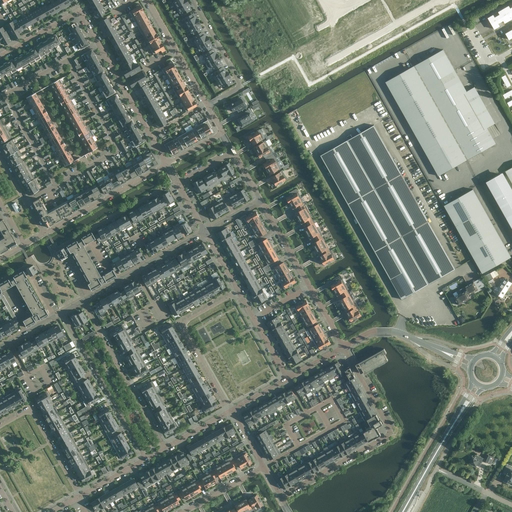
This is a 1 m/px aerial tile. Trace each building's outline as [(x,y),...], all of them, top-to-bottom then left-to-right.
[(61,0),(58,0),(56,1),(61,10),(65,7),(61,0)] [(172,3),(175,8),(187,1),(186,0),(173,0),(174,2),(172,3)] [(56,1),(51,4),(56,12),(61,10),(56,1)] [(189,4),(187,1),(175,8),(177,7),(180,12),(182,15),(189,11),(187,8),(189,7),(187,5),(189,4)] [(101,3),(92,8),(95,12),(93,13),(103,8),(101,3)] [(46,5),(51,15),(56,12),(51,4),(47,7),(46,5)] [(129,12),(132,17),(143,10),(140,5),(140,6),(139,4),(135,6),(136,8),(129,12)] [(46,5),(41,8),(46,16),(50,13),(51,15),(46,5)] [(493,15),(488,18),(494,29),(500,26),(498,23),(503,20),(505,23),(511,18),(511,7),(510,9),(509,6),(498,12),(500,15),(495,18),(493,15)] [(310,9),(304,12),(306,15),(308,14),(311,20),(319,16),(319,18),(324,16),(319,7),(311,11),(310,9)] [(41,8),(36,10),(41,19),(46,16),(41,8)] [(103,8),(93,13),(96,18),(104,14),(102,9),(103,8)] [(36,10),(32,13),(36,21),(41,19),(36,10)] [(132,17),(135,21),(145,15),(143,11),(143,10),(132,17)] [(32,13),(27,16),(32,24),(36,21),(32,13)] [(135,21),(137,26),(148,20),(145,15),(135,21)] [(183,23),(186,28),(198,21),(197,18),(195,19),(194,17),(193,18),(191,15),(184,19),(185,22),(183,23)] [(32,24),(27,16),(22,18),(27,27),(32,24)] [(27,27),(22,18),(17,21),(23,31),(22,29),(27,27)] [(107,18),(99,23),(101,28),(110,23),(107,18)] [(137,26),(140,31),(151,25),(148,20),(137,26)] [(23,31),(17,21),(18,22),(14,25),(12,22),(20,36),(19,34),(23,31)] [(200,25),(198,21),(186,28),(186,29),(188,27),(191,32),(193,35),(201,31),(199,28),(200,27),(199,25),(200,25)] [(12,22),(5,26),(13,40),(20,36),(12,22)] [(74,23),(71,25),(72,26),(68,28),(71,33),(69,34),(80,28),(79,28),(76,23),(74,24),(74,23)] [(110,23),(101,28),(104,32),(114,27),(112,28),(110,23)] [(151,25),(140,31),(143,35),(153,29),(151,25)] [(3,27),(0,28),(0,36),(5,45),(11,41),(3,27)] [(104,33),(106,32),(108,36),(117,31),(114,27),(104,32),(104,33)] [(80,28),(69,34),(72,40),(82,34),(81,31),(82,31),(80,28)] [(153,29),(143,35),(145,40),(156,34),(153,29)] [(117,31),(108,36),(111,41),(119,36),(117,31)] [(193,41),(196,46),(208,39),(206,36),(205,37),(204,35),(203,35),(201,32),(194,37),(195,39),(193,41)] [(75,45),(86,39),(85,36),(84,37),(82,34),(72,40),(74,39),(77,44),(75,45)] [(159,39),(156,34),(145,40),(148,45),(159,39)] [(55,35),(50,38),(50,37),(49,37),(55,46),(60,43),(55,35)] [(119,36),(111,41),(114,46),(122,41),(119,36)] [(55,46),(49,37),(47,39),(45,41),(51,51),(50,49),(55,46)] [(75,45),(78,50),(88,45),(85,39),(86,39),(75,45)] [(159,39),(148,45),(151,50),(162,43),(161,43),(159,39)] [(210,42),(208,39),(196,46),(199,51),(201,50),(203,53),(210,49),(209,46),(210,45),(209,43),(210,42)] [(42,42),(39,43),(45,54),(51,51),(45,41),(42,43),(42,42)] [(122,41),(114,46),(116,50),(125,46),(122,41)] [(39,44),(34,47),(41,58),(40,57),(45,54),(39,43),(39,44)] [(164,48),(162,43),(151,50),(153,54),(161,50),(162,52),(165,50),(164,48)] [(125,46),(116,50),(119,55),(127,50),(125,46)] [(35,48),(32,50),(32,49),(29,50),(36,61),(41,58),(34,47),(35,48)] [(24,53),(30,64),(36,61),(29,50),(30,51),(27,53),(26,51),(24,53)] [(81,56),(84,61),(95,55),(94,55),(91,50),(81,56)] [(127,50),(119,55),(122,60),(130,55),(127,50)] [(203,59),(206,64),(218,57),(216,54),(215,54),(214,52),(213,53),(211,50),(204,54),(205,57),(203,59)] [(496,144),(493,138),(478,112),(486,108),(480,97),(472,102),(443,50),(413,66),(467,161),(496,144)] [(20,57),(17,58),(17,57),(23,68),(28,65),(27,63),(28,63),(23,55),(22,54),(19,55),(20,57)] [(95,55),(84,61),(87,66),(97,60),(96,58),(97,57),(95,55)] [(130,55),(122,60),(124,64),(122,65),(123,65),(133,60),(130,55)] [(23,68),(17,57),(14,58),(15,60),(12,61),(12,60),(11,60),(17,70),(17,69),(22,66),(23,68)] [(220,60),(218,57),(206,64),(209,69),(211,68),(213,71),(220,66),(219,63),(220,63),(219,61),(220,60)] [(6,62),(12,73),(17,70),(11,60),(6,63),(6,62)] [(97,60),(87,66),(89,65),(92,70),(101,65),(100,63),(99,63),(97,60)] [(133,60),(123,65),(125,70),(122,71),(123,72),(137,63),(134,65),(132,60),(133,60)] [(162,69),(164,74),(176,68),(172,61),(171,61),(172,61),(168,63),(169,65),(162,69)] [(4,64),(1,66),(7,76),(12,73),(6,62),(3,64),(4,64)] [(123,72),(126,78),(141,70),(137,63),(123,72)] [(101,65),(92,70),(95,75),(103,71),(100,66),(101,65)] [(385,82),(439,176),(467,161),(413,66),(385,82)] [(164,74),(167,79),(178,73),(175,68),(176,68),(164,74)] [(215,75),(213,76),(216,81),(228,74),(226,71),(225,72),(224,70),(223,71),(221,68),(214,72),(215,75)] [(103,71),(95,75),(98,81),(96,82),(106,76),(105,74),(104,74),(102,72),(103,71)] [(146,79),(142,72),(128,80),(131,87),(146,79)] [(167,79),(170,84),(181,77),(178,73),(167,79)] [(230,78),(228,74),(216,81),(219,87),(221,85),(223,88),(230,84),(229,81),(230,80),(229,78),(230,78)] [(96,82),(99,87),(109,81),(108,79),(107,79),(105,77),(106,76),(96,82)] [(170,84),(173,88),(183,82),(181,77),(170,84)] [(52,83),(50,80),(44,84),(46,87),(50,84),(53,90),(62,84),(59,79),(52,83)] [(131,87),(134,86),(137,90),(147,84),(146,84),(145,85),(143,80),(146,79),(131,87)] [(109,81),(99,87),(102,92),(112,86),(111,84),(110,85),(108,82),(109,81)] [(173,88),(175,93),(186,87),(186,86),(186,87),(183,82),(173,88)] [(62,84),(53,90),(56,95),(65,90),(62,84)] [(137,90),(138,89),(141,94),(149,89),(147,84),(137,90)] [(105,98),(115,92),(114,89),(113,90),(111,87),(112,87),(112,86),(102,92),(105,98)] [(33,94),(26,98),(29,103),(38,98),(35,93),(40,90),(38,87),(32,91),(33,94)] [(175,93),(178,98),(189,91),(186,87),(175,93)] [(149,89),(141,94),(144,98),(152,94),(149,89)] [(65,90),(56,95),(59,100),(68,95),(65,90)] [(178,98),(180,102),(191,96),(189,92),(189,91),(178,98)] [(118,97),(117,94),(106,100),(109,106),(120,100),(120,99),(118,100),(117,98),(118,97)] [(152,94),(144,98),(146,103),(155,98),(152,94)] [(68,95),(59,100),(62,105),(71,100),(68,95)] [(180,102),(183,107),(194,101),(191,96),(180,102)] [(38,98),(29,103),(32,108),(41,103),(38,98)] [(155,98),(146,103),(149,108),(157,103),(155,98)] [(247,107),(244,102),(243,102),(240,98),(237,100),(237,101),(233,103),(232,103),(231,103),(231,104),(229,105),(230,107),(229,107),(231,111),(232,110),(233,111),(238,108),(240,111),(247,107)] [(71,100),(62,105),(62,106),(65,111),(74,105),(71,100)] [(109,106),(112,111),(123,105),(121,105),(120,103),(121,102),(120,100),(109,106)] [(194,101),(183,107),(186,112),(197,106),(194,101)] [(41,103),(32,108),(35,114),(44,108),(41,103)] [(157,103),(149,108),(152,113),(160,108),(157,103)] [(74,105),(65,111),(68,116),(77,111),(74,105)] [(112,111),(115,116),(126,110),(125,110),(124,111),(123,108),(124,107),(123,105),(112,111)] [(44,108),(35,114),(38,119),(47,114),(45,108),(44,109),(44,108)] [(160,108),(152,113),(154,117),(163,113),(160,108)] [(237,119),(241,126),(253,120),(249,113),(251,112),(249,109),(243,113),(245,115),(237,119)] [(126,110),(115,116),(118,121),(129,115),(128,115),(127,116),(126,113),(127,113),(126,110)] [(77,111),(68,116),(71,121),(80,116),(77,111)] [(163,113),(154,117),(157,122),(155,123),(165,117),(163,113)] [(47,114),(38,119),(41,124),(50,119),(47,114),(48,114),(47,114)] [(118,121),(121,126),(132,121),(131,120),(131,121),(129,118),(130,118),(129,115),(118,121)] [(80,116),(71,121),(74,126),(83,121),(80,116)] [(165,117),(155,123),(158,128),(166,123),(164,118),(165,117)] [(50,119),(41,124),(44,129),(53,124),(50,119)] [(200,124),(206,135),(212,132),(210,129),(212,127),(207,120),(200,124)] [(83,121),(74,126),(77,131),(76,131),(76,132),(87,125),(86,126),(83,121)] [(123,125),(126,130),(135,125),(134,126),(132,121),(121,126),(121,127),(123,125)] [(53,124),(44,129),(47,135),(56,129),(53,124)] [(201,138),(206,135),(200,124),(193,128),(197,136),(199,135),(201,138)] [(5,125),(0,127),(0,135),(8,131),(5,125)] [(87,125),(76,132),(79,137),(90,131),(87,125)] [(135,125),(126,130),(129,135),(127,137),(137,131),(136,128),(137,128),(135,125)] [(321,155),(402,299),(455,269),(374,125),(321,155)] [(186,132),(192,143),(197,140),(195,137),(197,136),(193,128),(186,132)] [(56,129),(47,135),(50,140),(59,135),(56,129)] [(247,137),(250,142),(251,142),(253,145),(264,138),(259,130),(254,133),(253,132),(250,134),(251,135),(247,137)] [(0,141),(1,143),(12,137),(8,131),(0,135),(0,141)] [(90,131),(79,137),(80,137),(83,142),(92,137),(89,132),(90,131)] [(127,137),(130,142),(141,136),(140,133),(139,134),(137,131),(127,137)] [(187,146),(192,143),(186,132),(179,136),(183,144),(185,143),(187,146)] [(50,140),(53,145),(62,140),(62,139),(62,140),(59,135),(50,140)] [(135,146),(143,142),(140,136),(141,136),(130,142),(132,141),(135,146)] [(171,140),(178,151),(183,148),(181,145),(183,144),(179,136),(171,140)] [(92,137),(83,142),(86,147),(95,142),(92,137)] [(15,145),(12,139),(1,146),(4,151),(15,145)] [(53,145),(56,150),(65,145),(62,140),(53,145)] [(168,152),(170,151),(172,154),(178,151),(171,140),(164,145),(168,152)] [(255,149),(256,153),(268,146),(265,141),(254,147),(255,149)] [(95,142),(86,147),(89,152),(84,155),(86,158),(92,154),(91,151),(98,147),(95,142)] [(15,145),(4,151),(7,156),(19,150),(16,151),(13,146),(16,145),(15,145)] [(56,150),(59,155),(68,150),(65,145),(56,150)] [(268,146),(256,153),(259,158),(263,156),(263,157),(265,156),(266,158),(273,154),(268,146)] [(19,150),(7,156),(8,156),(11,161),(22,155),(19,150)] [(59,155),(62,161),(71,155),(68,150),(59,155)] [(142,157),(148,169),(148,168),(152,166),(154,165),(152,161),(155,160),(151,152),(142,157)] [(263,164),(266,169),(278,163),(273,154),(266,158),(268,160),(266,161),(267,162),(263,164)] [(13,167),(24,161),(24,160),(23,161),(20,156),(22,155),(11,161),(14,166),(13,167)] [(62,161),(65,166),(72,162),(74,165),(80,161),(78,158),(74,161),(71,155),(62,161)] [(148,169),(142,157),(142,158),(137,161),(143,172),(149,169),(148,169)] [(24,161),(13,167),(14,167),(13,167),(15,171),(16,170),(17,173),(28,167),(24,161)] [(141,173),(143,172),(137,161),(138,163),(133,166),(132,164),(138,175),(141,173)] [(232,169),(233,169),(231,166),(229,163),(223,166),(230,177),(229,176),(234,173),(232,169)] [(278,163),(266,169),(268,173),(269,173),(270,174),(281,168),(278,163)] [(132,178),(134,177),(138,175),(132,164),(126,167),(132,178)] [(230,177),(223,166),(220,168),(219,169),(221,173),(219,175),(222,180),(224,179),(225,180),(230,177)] [(17,173),(20,179),(31,173),(28,167),(17,173)] [(125,181),(126,181),(130,179),(131,178),(132,178),(126,167),(125,167),(126,169),(120,172),(125,181)] [(287,179),(282,171),(271,177),(273,180),(272,180),(275,186),(279,184),(282,183),(282,182),(287,179)] [(121,184),(126,181),(125,181),(120,172),(115,175),(115,174),(114,174),(120,185),(121,184)] [(222,180),(219,175),(216,176),(214,172),(212,173),(212,172),(208,174),(214,184),(215,186),(220,183),(219,181),(222,180)] [(31,173),(20,179),(22,181),(21,181),(23,185),(24,185),(35,178),(34,178),(31,173)] [(120,185),(114,174),(108,177),(115,188),(120,185)] [(214,184),(208,174),(205,176),(205,177),(203,178),(206,182),(204,183),(201,179),(206,189),(214,184)] [(503,193),(509,190),(500,174),(486,182),(511,227),(511,195),(511,194),(506,197),(503,193)] [(115,188),(108,177),(109,179),(104,181),(103,180),(109,191),(110,191),(109,190),(111,189),(114,187),(114,188),(115,188)] [(35,178),(24,185),(25,186),(27,190),(38,184),(35,178)] [(44,182),(47,187),(52,184),(49,179),(46,181),(44,182)] [(198,181),(198,180),(193,183),(195,187),(194,187),(195,190),(196,190),(198,193),(206,189),(201,179),(198,181)] [(109,191),(103,180),(98,183),(104,194),(106,193),(109,191)] [(38,184),(27,190),(29,193),(30,195),(39,190),(36,185),(38,184)] [(96,199),(96,198),(100,197),(99,196),(102,195),(95,184),(90,187),(96,199)] [(91,201),(91,202),(97,199),(96,198),(96,199),(90,187),(85,190),(84,190),(91,201)] [(249,199),(247,196),(247,195),(246,192),(245,193),(242,188),(237,190),(243,202),(249,199)] [(287,198),(290,204),(301,197),(296,189),(290,192),(291,195),(290,196),(287,198)] [(444,205),(482,273),(511,257),(473,189),(444,205)] [(84,204),(86,203),(90,201),(91,201),(84,190),(78,193),(84,204)] [(243,202),(237,190),(232,193),(238,205),(242,203),(242,202),(243,201),(243,202)] [(168,191),(162,195),(164,197),(161,199),(165,205),(167,203),(168,205),(174,202),(172,199),(173,199),(171,196),(168,191)] [(78,193),(73,196),(80,208),(79,207),(81,206),(84,204),(78,193)] [(235,207),(238,205),(232,193),(227,196),(228,198),(225,199),(228,204),(231,203),(233,207),(235,206),(235,207)] [(80,208),(73,196),(73,197),(67,200),(70,206),(74,212),(74,211),(75,210),(80,208)] [(290,204),(292,207),(293,209),(297,206),(299,209),(305,205),(304,202),(302,203),(300,198),(301,197),(290,204)] [(36,208),(41,217),(44,223),(47,227),(53,223),(55,222),(63,218),(69,214),(72,213),(74,212),(70,206),(69,206),(66,202),(47,213),(39,198),(33,202),(35,206),(36,208)] [(161,199),(159,200),(157,198),(152,201),(157,211),(166,206),(165,205),(161,199)] [(217,202),(223,213),(227,211),(226,211),(228,210),(226,206),(228,204),(225,199),(223,200),(222,199),(217,202)] [(157,211),(152,201),(147,203),(153,214),(153,213),(152,212),(156,210),(157,211)] [(220,215),(223,213),(217,202),(212,205),(218,216),(219,216),(218,215),(220,215)] [(153,214),(147,203),(142,206),(148,216),(153,214)] [(213,219),(218,216),(212,205),(207,208),(210,213),(209,213),(210,216),(211,216),(213,219)] [(296,215),(298,219),(310,212),(305,205),(299,209),(300,211),(296,213),(297,215),(296,215)] [(148,216),(142,206),(138,208),(144,219),(143,217),(147,215),(148,216)] [(138,208),(133,211),(139,221),(144,219),(138,208)] [(139,221),(133,211),(133,210),(128,213),(134,223),(139,221),(139,222),(139,221)] [(247,224),(259,217),(256,212),(252,214),(252,213),(249,215),(250,215),(244,218),(247,224)] [(310,212),(298,219),(300,222),(301,222),(302,224),(306,221),(307,224),(312,221),(308,213),(310,213),(310,212)] [(121,218),(126,227),(126,229),(132,226),(126,215),(121,218)] [(260,221),(261,220),(259,217),(247,224),(250,229),(261,222),(260,221)] [(126,227),(121,218),(116,221),(121,230),(126,227)] [(0,229),(4,237),(0,239),(0,253),(0,254),(8,249),(10,248),(17,244),(14,240),(15,240),(11,234),(8,229),(5,223),(3,219),(0,220),(0,229)] [(305,231),(307,234),(318,227),(317,228),(314,223),(316,223),(314,220),(312,221),(307,224),(309,226),(304,228),(305,230),(305,231)] [(121,230),(116,221),(111,224),(116,232),(121,230)] [(182,236),(190,231),(188,226),(189,226),(187,223),(186,223),(185,221),(179,224),(180,225),(177,227),(182,236)] [(262,224),(261,222),(250,229),(252,228),(254,232),(253,233),(253,234),(265,227),(263,224),(262,224)] [(116,232),(111,224),(107,226),(112,235),(116,232)] [(107,226),(102,229),(107,237),(112,235),(107,226)] [(171,227),(166,230),(173,241),(177,238),(171,227)] [(182,236),(177,227),(173,230),(171,227),(177,238),(182,236)] [(266,230),(265,227),(253,234),(256,239),(267,233),(266,231),(266,230)] [(318,227),(307,234),(309,237),(310,239),(314,236),(316,239),(321,236),(323,235),(318,227)] [(107,237),(102,229),(102,228),(93,233),(98,242),(100,240),(101,243),(108,239),(107,237)] [(227,228),(219,232),(222,237),(221,237),(221,238),(230,233),(227,228)] [(166,230),(162,233),(168,244),(173,241),(166,230)] [(115,277),(115,276),(112,271),(111,270),(99,277),(82,246),(93,240),(92,238),(94,237),(91,232),(81,238),(81,239),(77,241),(76,240),(66,246),(67,248),(70,253),(71,252),(88,283),(87,284),(91,291),(101,285),(101,284),(105,281),(106,282),(115,277)] [(157,236),(163,246),(168,244),(162,233),(157,236)] [(233,237),(230,233),(221,238),(224,242),(233,238),(233,237)] [(153,239),(159,249),(163,246),(157,236),(158,238),(154,240),(153,238),(153,239)] [(321,236),(316,239),(317,241),(313,244),(314,245),(313,246),(315,249),(325,244),(321,236)] [(233,238),(224,242),(227,247),(235,242),(233,238)] [(154,252),(159,249),(153,239),(148,242),(149,243),(144,246),(148,252),(152,249),(154,252)] [(267,239),(258,244),(261,249),(259,250),(271,243),(269,240),(268,240),(267,239)] [(235,242),(227,247),(229,252),(238,247),(235,242)] [(272,247),(273,247),(271,243),(259,250),(262,255),(273,249),(272,247)] [(202,255),(207,252),(202,244),(197,246),(202,255)] [(325,244),(315,249),(317,253),(318,252),(319,254),(323,252),(324,254),(330,251),(325,244)] [(197,258),(202,255),(197,246),(192,249),(198,259),(197,258)] [(238,247),(229,252),(232,256),(240,252),(238,247)] [(60,259),(61,258),(67,255),(63,248),(56,252),(57,254),(57,255),(58,254),(59,256),(58,256),(58,257),(59,256),(60,259)] [(128,253),(134,263),(139,260),(137,257),(142,255),(138,249),(134,251),(133,250),(128,253)] [(193,262),(198,259),(192,249),(187,252),(193,262)] [(274,250),(273,249),(262,255),(264,254),(266,259),(276,253),(274,250)] [(321,259),(324,265),(328,263),(328,264),(331,262),(331,261),(336,258),(331,250),(330,251),(324,254),(320,256),(322,259),(321,259)] [(189,265),(193,262),(187,252),(183,254),(183,253),(182,254),(189,265)] [(240,252),(232,256),(235,261),(243,256),(240,252)] [(129,266),(134,263),(128,253),(124,255),(129,266)] [(278,257),(276,253),(266,259),(269,264),(279,259),(278,257)] [(189,265),(182,254),(174,258),(175,259),(181,269),(179,267),(187,262),(188,265),(189,265)] [(120,259),(125,268),(129,266),(124,255),(123,255),(124,257),(120,259)] [(243,256),(235,261),(237,266),(246,261),(243,256)] [(120,271),(125,268),(120,259),(111,264),(114,270),(119,268),(120,271)] [(175,259),(170,262),(176,272),(181,269),(175,259)] [(246,261),(237,266),(240,271),(248,266),(246,261)] [(170,262),(165,264),(171,275),(176,272),(170,262)] [(274,268),(277,273),(287,267),(285,264),(284,262),(274,268)] [(165,264),(161,267),(165,275),(170,272),(171,275),(165,264)] [(35,267),(34,267),(33,265),(26,269),(30,275),(37,272),(36,269),(35,269),(34,267),(35,267)] [(248,266),(240,271),(243,275),(251,271),(248,266)] [(165,275),(161,267),(156,269),(155,269),(160,277),(165,275)] [(277,273),(280,278),(289,272),(289,271),(287,267),(277,273)] [(155,269),(151,271),(157,282),(157,281),(156,280),(160,277),(155,269)] [(496,270),(484,276),(487,281),(499,275),(496,270)] [(34,293),(33,294),(31,291),(33,291),(31,287),(29,287),(28,285),(29,284),(27,280),(26,281),(24,279),(26,278),(27,277),(23,271),(13,276),(13,277),(9,280),(8,279),(0,283),(0,288),(1,290),(3,288),(4,290),(16,283),(34,314),(22,321),(26,327),(36,322),(35,321),(39,318),(40,319),(48,315),(44,308),(43,309),(42,310),(40,307),(42,306),(40,302),(38,303),(37,301),(38,300),(34,293)] [(151,271),(146,274),(152,284),(157,282),(151,271)] [(251,271),(243,275),(245,280),(254,275),(251,271)] [(281,283),(281,284),(293,277),(291,274),(290,274),(289,272),(280,278),(283,282),(281,283)] [(146,274),(142,277),(147,287),(152,284),(146,274)] [(256,280),(254,275),(245,280),(248,285),(256,280)] [(223,284),(223,283),(222,280),(221,281),(218,276),(213,279),(219,290),(225,287),(223,284)] [(331,285),(333,290),(345,283),(340,276),(334,279),(335,282),(334,282),(334,283),(331,285)] [(293,277),(281,284),(284,289),(289,286),(290,287),(296,283),(293,277)] [(219,290),(213,279),(208,282),(215,294),(218,292),(218,291),(219,290)] [(502,297),(511,284),(511,283),(504,279),(498,289),(496,288),(495,288),(494,288),(493,289),(493,290),(494,291),(495,292),(502,297)] [(259,285),(256,280),(248,285),(251,289),(259,285)] [(143,290),(138,282),(136,284),(134,281),(129,284),(135,295),(143,290)] [(215,294),(208,282),(203,285),(210,296),(211,295),(215,294)] [(468,285),(470,289),(466,291),(455,297),(454,297),(454,298),(456,301),(454,302),(456,305),(458,304),(458,305),(459,304),(470,298),(468,295),(478,290),(473,282),(474,282),(473,282),(468,285)] [(337,295),(340,294),(341,293),(343,295),(350,292),(349,292),(348,292),(347,290),(348,289),(345,283),(333,290),(336,294),(337,295)] [(135,295),(129,284),(123,287),(125,290),(122,292),(127,300),(135,295)] [(210,296),(203,285),(198,288),(205,299),(205,298),(206,298),(209,297),(209,296),(210,296)] [(262,289),(259,285),(251,289),(253,294),(262,289)] [(193,290),(199,301),(201,300),(202,301),(205,299),(198,288),(193,290)] [(265,294),(262,289),(253,294),(256,299),(265,294)] [(118,290),(113,293),(119,303),(126,299),(127,300),(122,292),(120,293),(118,290)] [(188,293),(195,305),(198,303),(198,302),(199,301),(193,290),(188,293)] [(344,298),(340,300),(341,302),(340,302),(342,306),(354,299),(350,292),(343,295),(344,298)] [(119,303),(113,293),(109,296),(114,304),(118,302),(119,304),(119,303)] [(190,307),(191,307),(193,306),(193,305),(194,304),(195,305),(188,293),(183,296),(190,307)] [(256,299),(259,303),(268,299),(265,294),(256,299)] [(109,307),(114,304),(109,296),(104,298),(109,307)] [(178,299),(185,310),(188,308),(190,307),(183,296),(178,299)] [(105,310),(109,307),(104,298),(99,301),(106,312),(105,310)] [(173,301),(180,313),(181,312),(181,313),(185,310),(178,299),(179,301),(175,303),(173,301)] [(354,299),(342,306),(344,309),(345,309),(346,310),(350,308),(351,310),(358,307),(354,299)] [(295,307),(297,312),(309,306),(306,300),(303,302),(302,301),(299,303),(300,304),(295,307)] [(99,301),(100,302),(95,304),(98,309),(97,309),(100,315),(106,312),(99,301)] [(174,315),(180,313),(173,301),(168,304),(171,309),(170,310),(172,312),(174,315)] [(299,311),(302,316),(311,311),(310,309),(311,309),(309,306),(297,312),(298,312),(299,311)] [(358,307),(351,310),(347,313),(349,316),(348,316),(351,321),(355,319),(355,320),(358,319),(358,318),(361,316),(358,311),(360,310),(358,307)] [(302,316),(305,321),(315,315),(313,312),(312,312),(311,311),(302,316)] [(82,325),(88,322),(86,319),(87,319),(85,316),(84,316),(82,312),(77,315),(76,314),(82,325)] [(82,325),(76,314),(71,317),(73,322),(72,322),(74,325),(75,325),(76,327),(82,324),(82,325)] [(317,319),(315,315),(305,321),(308,326),(317,321),(316,319),(317,319)] [(272,326),(271,326),(272,327),(281,322),(278,317),(269,321),(272,326)] [(6,322),(12,332),(16,330),(15,327),(19,324),(16,318),(13,320),(11,321),(11,319),(6,322)] [(7,335),(12,332),(6,322),(1,325),(7,335)] [(281,322),(272,327),(274,331),(283,326),(281,322)] [(172,328),(172,327),(170,323),(166,325),(166,324),(163,326),(163,327),(158,330),(161,335),(172,328)] [(308,330),(310,335),(322,328),(320,325),(319,325),(318,324),(308,330)] [(53,327),(58,338),(59,338),(58,337),(63,334),(62,333),(63,333),(61,329),(61,330),(58,325),(53,328),(53,327)] [(115,329),(115,330),(111,332),(114,337),(126,331),(123,325),(118,328),(117,327),(115,329)] [(283,326),(274,331),(277,336),(285,331),(283,327),(283,326)] [(58,338),(53,327),(48,330),(54,340),(58,338)] [(175,333),(173,330),(172,328),(161,335),(162,334),(164,339),(175,333)] [(310,335),(313,340),(324,334),(323,332),(324,332),(322,328),(310,335)] [(49,343),(54,340),(48,330),(43,332),(49,343)] [(126,331),(114,337),(116,341),(117,340),(118,342),(129,336),(126,331)] [(285,331),(277,336),(280,341),(288,336),(285,331)] [(45,345),(49,343),(43,332),(39,335),(45,345)] [(178,337),(177,336),(175,333),(164,339),(167,344),(178,337)] [(313,340),(316,345),(328,338),(326,335),(325,335),(324,334),(313,340)] [(40,348),(45,345),(39,335),(34,338),(36,340),(33,342),(37,350),(38,349),(37,348),(39,347),(40,348)] [(118,342),(119,343),(118,344),(120,347),(132,341),(129,336),(118,342)] [(288,336),(280,341),(282,345),(291,341),(288,336)] [(180,342),(179,339),(178,337),(167,344),(169,348),(181,342),(180,342)] [(328,338),(316,345),(319,350),(324,347),(325,348),(328,346),(327,346),(331,344),(328,338)] [(29,341),(23,344),(30,355),(29,354),(37,350),(33,342),(30,344),(29,341)] [(132,341),(120,347),(122,351),(123,350),(124,352),(128,350),(129,352),(134,349),(130,342),(132,341)] [(291,341),(282,345),(285,350),(293,345),(291,341)] [(172,353),(183,347),(182,345),(183,345),(181,342),(169,348),(172,353)] [(30,355),(23,344),(18,347),(20,350),(17,351),(21,359),(30,355)] [(293,345),(285,350),(288,355),(297,350),(296,350),(293,345)] [(174,353),(176,357),(186,351),(184,348),(183,347),(172,353),(174,353)] [(127,359),(129,362),(140,356),(137,350),(136,351),(134,349),(129,352),(130,354),(126,357),(127,358),(127,359)] [(297,350),(288,355),(290,360),(299,354),(297,350)] [(10,351),(6,354),(11,364),(16,361),(10,351)] [(188,356),(188,355),(186,352),(186,351),(176,357),(175,358),(177,362),(188,356)] [(365,374),(368,372),(374,369),(379,365),(379,366),(385,362),(388,360),(383,351),(363,363),(360,364),(359,362),(356,364),(361,373),(364,372),(365,374)] [(6,354),(1,356),(7,367),(11,364),(6,354)] [(62,360),(65,365),(76,359),(73,354),(70,356),(69,355),(66,356),(67,357),(62,360)] [(299,354),(290,360),(291,360),(294,364),(302,359),(299,354)] [(131,365),(132,367),(143,361),(140,356),(129,362),(131,366),(131,365)] [(182,367),(191,361),(188,356),(177,362),(178,363),(179,362),(182,367)] [(76,359),(65,365),(67,370),(78,364),(77,363),(78,362),(76,359)] [(143,361),(132,367),(133,368),(132,369),(134,372),(146,366),(143,361)] [(195,368),(194,366),(191,361),(182,367),(186,373),(195,368)] [(338,362),(333,365),(338,374),(343,371),(338,362)] [(78,364),(67,370),(70,375),(82,369),(80,365),(79,366),(78,364)] [(333,365),(328,368),(334,378),(333,376),(338,374),(333,365)] [(146,366),(134,372),(137,377),(141,375),(141,376),(144,375),(144,374),(149,371),(146,366)] [(198,373),(197,371),(195,368),(186,373),(188,378),(198,373)] [(328,368),(324,370),(329,380),(334,378),(328,368)] [(352,371),(350,368),(347,369),(347,370),(345,371),(350,379),(350,380),(355,377),(354,374),(353,371),(352,371)] [(75,383),(81,379),(80,377),(84,374),(83,372),(84,372),(82,369),(70,375),(75,383)] [(324,370),(319,373),(325,383),(324,381),(328,379),(329,381),(329,380),(324,370)] [(200,377),(199,374),(198,373),(188,378),(191,382),(189,383),(189,384),(201,377),(200,377)] [(319,373),(314,376),(320,386),(325,383),(319,373)] [(320,386),(314,376),(310,378),(315,388),(320,386)] [(189,384),(192,388),(203,382),(202,381),(203,380),(201,377),(189,384)] [(357,382),(356,380),(355,377),(350,380),(350,379),(344,383),(346,388),(357,382)] [(310,378),(305,381),(311,392),(310,389),(314,387),(315,389),(315,388),(310,378)] [(81,379),(75,383),(79,390),(90,384),(88,380),(88,381),(87,379),(83,381),(81,379)] [(311,392),(305,381),(300,384),(306,394),(311,392)] [(146,384),(143,386),(144,387),(140,389),(143,394),(155,387),(152,382),(147,385),(146,384)] [(192,388),(195,393),(206,387),(204,383),(204,384),(203,382),(192,388)] [(360,387),(357,382),(346,388),(348,387),(351,392),(360,387)] [(90,384),(79,390),(79,391),(80,390),(83,394),(81,395),(82,395),(93,389),(92,388),(92,387),(90,384)] [(306,394),(300,384),(296,387),(300,396),(305,393),(306,394)] [(145,397),(146,397),(146,398),(157,392),(156,393),(153,388),(155,387),(143,394),(145,397)] [(208,391),(207,390),(206,387),(195,393),(197,398),(208,391)] [(363,391),(362,390),(360,387),(351,392),(353,396),(352,397),(363,391)] [(15,390),(21,402),(27,399),(25,395),(26,395),(24,392),(23,393),(20,388),(15,390)] [(83,400),(84,401),(96,394),(94,390),(93,391),(93,389),(82,395),(84,400),(83,400)] [(291,401),(296,398),(291,389),(287,392),(286,392),(291,401)] [(21,402),(15,390),(15,391),(10,394),(17,405),(20,404),(20,403),(21,402)] [(211,396),(209,393),(208,391),(197,398),(198,398),(199,397),(202,401),(211,396)] [(365,396),(363,391),(352,397),(354,402),(365,396)] [(36,399),(38,402),(39,404),(50,397),(47,392),(42,395),(42,394),(39,396),(39,397),(36,399)] [(157,392),(146,398),(147,400),(149,404),(160,397),(157,392)] [(291,401),(286,392),(281,394),(287,404),(287,403),(291,401)] [(13,407),(17,405),(10,394),(5,397),(12,408),(13,407)] [(91,409),(89,405),(92,403),(93,403),(96,402),(95,401),(99,399),(96,394),(84,401),(87,406),(76,412),(79,416),(91,409)] [(281,394),(277,397),(282,407),(287,404),(281,394)] [(202,407),(213,401),(214,401),(211,396),(202,401),(204,406),(202,407)] [(368,401),(367,399),(365,396),(354,402),(357,407),(368,401)] [(0,400),(7,411),(7,410),(8,410),(9,410),(11,409),(11,408),(12,408),(5,397),(0,400)] [(50,397),(39,404),(40,405),(39,405),(41,408),(52,402),(50,398),(50,397)] [(160,397),(149,404),(151,407),(152,409),(156,406),(158,409),(163,406),(165,405),(160,397)] [(277,397),(272,400),(278,410),(282,407),(277,397)] [(278,410),(272,400),(267,402),(273,412),(278,410)] [(216,406),(214,402),(214,401),(213,401),(202,407),(205,412),(210,409),(211,410),(213,409),(213,408),(216,406)] [(371,405),(368,401),(357,407),(360,412),(371,405)] [(52,402),(41,408),(43,412),(43,411),(44,413),(55,407),(53,408),(51,403),(52,403),(52,402)] [(273,412),(267,402),(263,405),(268,415),(273,412)] [(268,415),(263,405),(258,408),(263,416),(267,414),(268,415)] [(373,410),(372,409),(371,405),(360,412),(362,416),(373,410)] [(163,406),(158,409),(159,411),(155,413),(156,415),(155,415),(157,419),(169,412),(167,413),(163,406)] [(55,407),(44,413),(45,414),(45,415),(46,418),(57,412),(55,407)] [(96,414),(98,419),(110,412),(107,407),(103,409),(103,408),(100,410),(101,411),(96,414)] [(258,408),(253,410),(259,421),(258,419),(263,416),(258,408)] [(253,410),(249,413),(255,424),(259,421),(253,410)] [(376,415),(373,410),(362,416),(365,421),(376,415),(376,414),(376,415)] [(48,421),(49,423),(60,416),(57,412),(46,418),(48,421)] [(101,424),(112,418),(111,416),(112,416),(110,412),(98,419),(101,424)] [(169,412),(157,419),(159,422),(160,422),(161,423),(172,417),(169,412)] [(249,413),(248,413),(249,414),(244,416),(250,426),(255,424),(249,413)] [(375,439),(381,435),(377,427),(383,424),(380,420),(376,415),(365,421),(367,420),(371,426),(374,424),(375,426),(370,429),(364,432),(363,431),(369,441),(374,438),(375,439)] [(50,424),(51,428),(63,421),(60,416),(49,423),(50,424)] [(174,422),(172,417),(161,423),(162,425),(161,425),(163,429),(175,422),(174,422)] [(104,429),(116,422),(114,419),(113,419),(112,418),(101,424),(104,429)] [(54,430),(55,432),(65,426),(63,421),(51,428),(52,428),(54,431),(54,430)] [(108,436),(115,433),(114,430),(118,428),(117,426),(118,426),(116,422),(104,429),(108,436)] [(171,432),(173,431),(172,430),(178,427),(175,422),(163,429),(166,434),(170,431),(171,432)] [(230,424),(226,426),(225,426),(230,435),(235,432),(230,424)] [(57,437),(68,431),(65,426),(55,432),(56,433),(55,433),(57,437)] [(230,435),(225,426),(221,429),(226,438),(230,435)] [(226,438),(221,429),(216,431),(221,440),(225,437),(225,438),(226,438)] [(221,440),(216,431),(211,434),(216,443),(221,440)] [(268,436),(266,431),(257,435),(260,440),(268,436)] [(364,443),(368,441),(369,441),(363,431),(358,434),(364,443)] [(58,439),(60,442),(61,442),(61,443),(61,444),(72,438),(69,433),(58,439)] [(108,436),(113,444),(124,437),(122,434),(121,433),(116,435),(115,433),(108,436)] [(216,443),(211,434),(206,437),(211,445),(216,443)] [(364,443),(358,434),(354,436),(353,435),(359,446),(364,443)] [(354,448),(359,446),(353,435),(348,438),(354,448)] [(260,440),(263,445),(271,440),(268,436),(260,440)] [(113,444),(115,449),(126,443),(125,441),(126,441),(124,437),(113,444)] [(211,445),(206,437),(202,439),(207,448),(211,445)] [(72,438),(61,444),(63,447),(64,448),(75,442),(72,438)] [(354,448),(348,438),(343,440),(350,452),(350,451),(354,448)] [(207,448),(202,439),(197,442),(202,451),(207,448)] [(263,445),(265,450),(275,444),(274,445),(271,440),(263,445)] [(339,443),(345,454),(350,452),(343,440),(339,443)] [(65,450),(66,453),(77,447),(75,442),(64,448),(65,450)] [(202,451),(197,442),(192,445),(197,453),(202,451)] [(115,449),(118,454),(130,447),(128,444),(127,444),(126,443),(115,449)] [(345,454),(339,443),(334,446),(341,457),(345,454)] [(265,450),(268,455),(278,449),(275,444),(265,450)] [(197,453),(192,445),(187,448),(192,456),(197,453)] [(329,448),(335,459),(336,459),(340,457),(341,457),(334,446),(329,448)] [(77,447),(66,453),(68,457),(68,456),(69,458),(80,452),(77,447)] [(130,447),(118,454),(121,459),(126,456),(127,457),(130,455),(129,455),(133,453),(130,447)] [(336,459),(335,459),(329,448),(330,450),(326,452),(331,462),(336,459)] [(268,455),(271,459),(281,454),(278,449),(268,455)] [(240,454),(246,466),(252,463),(249,459),(250,459),(249,456),(248,456),(245,451),(240,454)] [(80,452),(69,458),(70,459),(70,460),(71,463),(83,456),(80,452)] [(178,454),(179,454),(177,455),(183,466),(189,463),(182,452),(182,453),(181,452),(178,454)] [(326,464),(331,462),(326,452),(321,455),(326,464)] [(243,467),(243,468),(246,466),(240,454),(232,458),(232,457),(231,457),(236,465),(238,464),(241,468),(243,467)] [(475,454),(474,458),(472,457),(469,463),(476,466),(476,465),(480,466),(483,458),(475,454)] [(177,455),(172,457),(178,469),(183,466),(177,455)] [(326,464),(321,455),(316,458),(315,456),(322,468),(322,467),(326,464)] [(74,466),(75,467),(85,461),(83,456),(71,463),(72,463),(74,466)] [(317,470),(322,468),(315,456),(311,459),(317,470)] [(178,469),(172,457),(167,460),(173,472),(174,472),(173,470),(177,468),(178,469)] [(224,461),(230,473),(234,471),(233,470),(235,469),(234,467),(236,465),(231,457),(224,461)] [(317,470),(311,459),(306,462),(312,473),(317,470)] [(167,473),(168,475),(173,472),(167,460),(167,461),(166,462),(165,461),(163,463),(160,465),(166,474),(167,473)] [(76,469),(75,469),(77,472),(88,466),(85,461),(75,467),(76,469)] [(219,464),(225,475),(226,474),(227,475),(230,473),(224,461),(224,463),(220,466),(219,464)] [(301,464),(307,475),(312,473),(306,462),(301,464)] [(224,475),(225,475),(219,464),(214,467),(214,469),(212,470),(216,477),(218,475),(220,478),(222,477),(222,478),(225,476),(224,475)] [(307,475),(301,464),(296,467),(303,478),(307,475)] [(161,477),(166,474),(160,465),(159,465),(156,466),(156,467),(155,468),(155,467),(161,479),(161,477)] [(77,472),(79,475),(80,476),(91,471),(88,466),(77,472)] [(155,467),(150,470),(156,482),(161,479),(155,467)] [(298,480),(303,478),(296,467),(292,470),(298,480)] [(150,470),(145,473),(151,484),(156,482),(150,470)] [(205,474),(211,486),(215,484),(214,483),(216,482),(214,478),(216,477),(212,470),(205,474)] [(298,480),(292,470),(287,472),(294,484),(294,483),(298,480)] [(91,471),(80,476),(81,478),(83,482),(86,480),(87,480),(89,479),(89,478),(92,476),(90,471),(91,471)] [(289,486),(294,484),(287,472),(288,474),(284,476),(283,475),(282,475),(289,486)] [(146,487),(151,484),(145,473),(145,474),(144,474),(143,474),(140,475),(141,476),(140,476),(146,487)] [(208,488),(211,486),(205,474),(199,477),(200,479),(198,480),(199,482),(202,487),(204,486),(205,488),(207,487),(208,488)] [(289,486),(282,475),(277,478),(284,489),(289,486)] [(133,478),(128,481),(133,489),(138,487),(133,478)] [(189,483),(196,494),(199,492),(201,491),(199,488),(202,487),(199,482),(196,483),(195,480),(189,483)] [(128,481),(124,484),(128,492),(133,489),(128,481)] [(192,496),(196,494),(189,483),(190,484),(186,487),(185,485),(184,486),(191,496),(192,496)] [(124,484),(119,486),(124,495),(128,492),(124,484)] [(119,486),(114,489),(119,497),(124,495),(119,486)] [(191,496),(184,486),(179,489),(180,490),(178,491),(182,498),(184,497),(185,499),(187,498),(188,499),(190,497),(191,496)] [(114,489),(110,492),(114,500),(119,497),(114,489)] [(110,492),(105,494),(110,503),(114,500),(110,492)] [(173,492),(167,495),(174,506),(177,505),(177,504),(179,503),(177,501),(180,499),(176,492),(174,494),(173,492)] [(105,494),(100,497),(105,506),(106,506),(105,505),(110,503),(105,494)] [(174,506),(167,495),(168,497),(164,499),(163,498),(162,498),(169,510),(172,508),(172,507),(174,506)] [(251,499),(249,500),(255,511),(263,507),(260,501),(261,501),(259,498),(257,495),(251,498),(251,499)] [(100,497),(95,500),(101,509),(105,506),(100,497)] [(169,510),(162,498),(157,501),(158,502),(156,504),(160,511),(162,509),(163,511),(165,511),(166,511),(169,510)] [(96,500),(91,503),(96,511),(101,509),(95,500),(96,500)] [(243,500),(240,502),(245,511),(248,511),(254,509),(255,511),(249,500),(250,502),(247,504),(245,500),(243,501),(243,500)] [(245,511),(240,502),(236,504),(237,505),(235,506),(237,510),(235,511),(233,509),(235,511),(245,511)]
